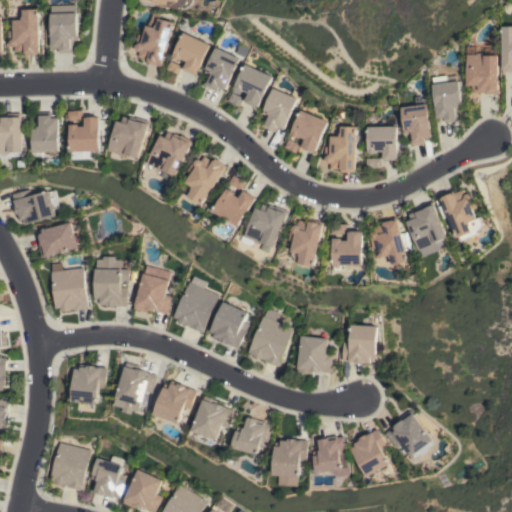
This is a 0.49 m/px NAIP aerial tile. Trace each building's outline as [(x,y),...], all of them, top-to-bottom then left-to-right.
[(187,0),(186,3),(184,5),(182,6),(177,8),(177,9),(165,7),(165,5),(154,3),(154,2),(153,2),(152,1),(151,0),(187,0)] [(76,5),(77,40),(73,40),(73,52),(59,53),(59,47),(52,48),(51,5),(76,5)] [(39,54),(25,55),(25,51),(15,51),(15,46),(14,46),(13,46),(11,46),(10,44),(10,43),(10,42),(10,41),(9,41),(8,30),(13,30),(13,20),(21,19),(21,17),(22,16),(22,9),(38,9),(39,54)] [(161,66),(147,62),(148,59),(138,56),(140,51),(138,51),(135,47),(136,45),(135,44),(138,34),(143,35),(146,25),(149,26),(153,12),(159,14),(158,18),(173,22),(161,66)] [(501,26),(511,26),(511,71),(502,72),(501,26)] [(211,45),(196,75),(183,69),(187,61),(181,58),(181,60),(173,56),(184,32),(211,45)] [(225,89),(218,86),(216,91),(203,85),(209,74),(205,72),(216,47),(240,58),(225,89)] [(497,93),(484,93),(484,92),(471,92),(471,85),(466,85),(466,54),(468,54),(467,47),(477,47),(477,53),(482,52),(483,54),(484,54),(484,55),(497,55),(497,93)] [(272,77),(258,107),(256,106),(256,107),(246,102),(246,101),(245,101),(248,93),(242,90),(241,92),(234,88),(245,64),(272,77)] [(432,84),(433,84),(432,77),(446,75),(447,82),(461,80),(461,86),(459,86),(461,108),(457,108),(459,120),(444,122),(443,117),(436,118),(432,84)] [(297,98),(284,130),(277,127),(275,132),(262,126),(266,115),(262,113),(273,88),(297,98)] [(427,103),(431,137),(424,138),(425,143),(410,145),(409,134),(405,134),(401,107),(427,103)] [(328,121),(315,152),(301,146),(305,139),(299,136),(298,138),(290,135),(300,110),(328,121)] [(60,151),(34,152),(33,124),(37,124),(37,112),(52,112),(52,117),(59,117),(60,151)] [(23,151),(22,151),(22,156),(11,156),(11,158),(0,158),(0,115),(8,115),(8,113),(21,113),(23,151)] [(139,157),(138,160),(136,161),(134,161),(128,159),(125,159),(119,160),(109,157),(108,156),(108,155),(118,120),(122,122),(124,116),(130,118),(130,116),(137,118),(137,117),(150,120),(139,157)] [(91,150),(92,159),(72,160),(71,124),(79,124),(79,126),(85,126),(85,117),(99,117),(101,150),(91,150)] [(355,172),(340,172),(340,169),(330,169),(331,163),(328,163),(325,160),(325,157),(324,157),(325,146),(330,147),(331,136),(338,136),(339,134),(340,133),(340,126),(356,126),(355,172)] [(397,126),(397,159),(383,160),(382,151),(376,151),(376,153),(368,153),(367,126),(397,126)] [(177,175),(165,170),(165,171),(163,170),(162,170),(157,168),(157,167),(148,162),(162,135),(166,137),(169,132),(175,135),(175,133),(193,141),(177,175)] [(283,149),(295,152),(298,144),(286,140),(283,149)] [(203,204),(189,196),(193,191),(192,188),(194,187),(187,182),(193,173),(188,170),(195,161),(196,161),(197,160),(198,159),(199,159),(200,159),(201,159),(202,160),(205,155),(213,161),(215,158),(227,166),(203,204)] [(230,184),(235,176),(247,183),(241,192),(230,184)] [(214,210),(228,188),(236,193),(235,194),(240,197),(245,190),(257,197),(239,226),(214,210)] [(24,224),(23,219),(20,220),(18,214),(17,215),(15,208),(16,207),(12,194),(30,189),(31,195),(49,191),(49,192),(54,190),(59,207),(54,208),(56,216),(24,224)] [(447,214),(442,215),(439,207),(443,205),(439,195),(453,190),(454,193),(463,189),(465,194),(467,193),(471,195),(472,197),(476,207),(472,209),(475,218),(479,217),(482,224),(476,234),(460,241),(458,237),(456,238),(447,214)] [(421,256),(419,250),(418,250),(407,221),(411,219),(409,213),(415,211),(415,210),(420,208),(420,206),(432,201),(446,237),(443,238),(447,246),(421,256)] [(275,247),(264,242),(263,243),(262,242),(260,243),(256,241),(255,240),(246,236),(257,207),(262,209),(264,204),(270,206),(271,204),(276,207),(277,206),(289,211),(275,247)] [(315,266),(300,263),(300,262),(297,261),(292,254),(295,241),(290,240),(292,229),(293,229),(293,227),(297,224),(298,225),(300,219),(303,220),(304,217),(324,222),(315,266)] [(408,261),(393,265),(391,258),(390,258),(389,255),(381,257),(378,247),(374,248),(370,236),(371,236),(371,234),(371,233),(372,233),(374,231),(373,230),(372,227),(383,224),(382,220),(396,217),(408,261)] [(71,222),(74,235),(78,234),(81,245),(77,246),(78,247),(42,257),(38,244),(41,243),(39,236),(40,236),(38,231),(71,222)] [(332,224),(337,224),(347,224),(346,234),(332,234),(332,224)] [(363,265),(354,265),(354,271),(335,271),(336,265),(334,265),(334,238),(342,238),(342,240),(349,240),(349,231),(363,231),(363,265)] [(96,259),(102,259),(102,256),(115,256),(115,259),(121,260),(121,269),(129,269),(129,279),(122,279),(122,287),(128,287),(127,306),(115,305),(115,306),(106,306),(106,304),(100,304),(100,301),(95,301),(96,259)] [(72,269),(72,266),(77,265),(77,268),(83,267),(88,308),(74,310),(74,309),(70,309),(70,311),(61,312),(61,307),(55,308),(51,271),(72,269)] [(143,273),(169,280),(165,295),(171,296),(167,314),(156,311),(155,312),(147,310),(147,312),(135,308),(143,273)] [(219,295),(202,332),(189,326),(189,325),(186,324),(185,325),(178,321),(178,319),(174,317),(189,282),(219,295)] [(223,301),(247,312),(243,321),(249,324),(238,348),(213,337),(214,333),(210,331),(223,301)] [(263,316),(264,316),(267,308),(278,313),(275,320),(294,328),(278,366),(265,360),(261,358),(261,359),(253,356),(253,354),(248,352),(263,316)] [(377,326),(375,358),(370,358),(370,363),(342,361),(343,342),(350,342),(351,324),(377,326)] [(302,335),(328,338),(326,353),(333,354),(331,372),(319,371),(319,372),(311,371),(311,373),(307,373),(298,372),(302,335)] [(127,362),(141,366),(140,369),(158,375),(153,393),(146,391),(142,405),(141,405),(139,412),(133,410),(132,414),(122,411),(124,407),(116,405),(118,398),(117,398),(127,362)] [(75,368),(79,369),(80,365),(107,367),(106,386),(99,385),(98,404),(72,401),(75,368)] [(155,414),(166,382),(171,384),(172,381),(197,390),(191,408),(185,406),(179,423),(155,414)] [(193,430),(205,395),(215,398),(215,400),(218,401),(217,403),(224,405),(224,406),(235,411),(229,427),(223,425),(217,439),(193,430)] [(0,399),(8,401),(6,412),(7,412),(4,428),(0,427),(0,399)] [(411,456),(407,451),(403,454),(400,450),(404,447),(402,444),(397,448),(385,433),(394,426),(400,421),(398,419),(409,410),(432,440),(411,456)] [(233,447),(238,426),(243,427),(246,416),(267,421),(267,423),(273,425),(268,442),(262,440),(258,454),(233,447)] [(367,477),(351,448),(355,446),(353,442),(367,434),(367,435),(377,429),(386,445),(381,448),(390,463),(367,477)] [(347,453),(340,454),(343,468),(350,466),(351,474),(339,476),(330,471),(317,473),(314,450),(319,450),(317,438),(338,435),(338,437),(344,436),(347,453)] [(64,443),(65,437),(73,438),(72,445),(91,450),(81,489),(55,483),(55,482),(50,480),(60,442),(64,443)] [(299,486),(279,485),(280,475),(274,475),(276,442),(282,442),(282,439),(288,439),(288,438),(296,439),(309,440),(307,459),(301,459),(300,476),(299,486)] [(97,457),(111,461),(112,457),(118,458),(124,460),(118,479),(124,481),(121,488),(122,488),(119,498),(112,496),(112,497),(92,491),(95,480),(91,478),(97,457)] [(138,469),(162,479),(155,493),(162,496),(154,511),(152,511),(144,508),(143,509),(136,506),(135,508),(123,502),(138,469)] [(207,501),(200,511),(162,511),(180,484),(207,501)]
